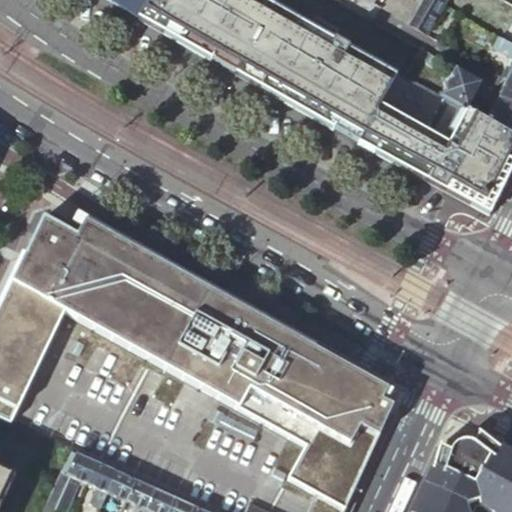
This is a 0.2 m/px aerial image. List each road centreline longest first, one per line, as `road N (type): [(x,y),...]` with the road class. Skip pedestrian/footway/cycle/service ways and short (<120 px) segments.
road 1 (primary): [(491,273),(82,55),(0,0)]
road 2 (primary): [(0,96),(451,356)]
road 3 (secondary): [(376,511),(451,356)]
